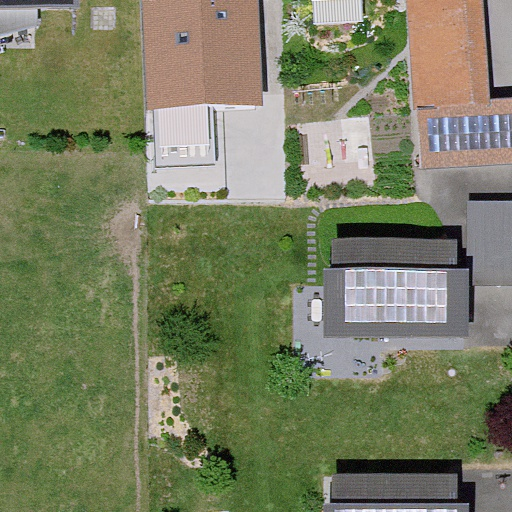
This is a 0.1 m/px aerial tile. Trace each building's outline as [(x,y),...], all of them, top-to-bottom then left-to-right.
[(0,0),(0,10),(74,10),(74,0),(0,0)] [(511,99),(496,101),(488,0),(414,0),(427,163),(511,156),(511,99)] [(259,109),(254,1),(139,6),(144,114),(259,109)] [(511,281),(511,201),(477,202),(479,283),(511,281)] [(322,338),(463,338),(463,275),(449,275),(449,243),(333,243),(333,273),(322,273),(322,338)] [(320,511),(461,511),(461,510),(447,510),(447,478),(331,478),(331,508),(320,508),(320,511)]
